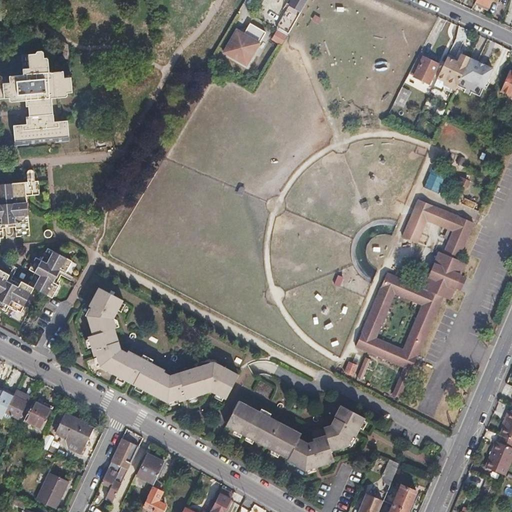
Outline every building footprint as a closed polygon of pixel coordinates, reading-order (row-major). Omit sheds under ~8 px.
[(292,0),(276,27),(287,33),(306,0),(292,0)] [(476,0),(475,3),(489,9),(493,0),(476,0)] [(237,29),(224,52),(247,65),(267,32),(251,23),(244,34),(237,29)] [(458,62),(462,54),(459,52),(456,58),(449,55),(447,57),(458,62)] [(0,120),(28,118),(29,126),(16,127),(17,144),(30,143),(57,141),(70,140),(68,122),(55,123),(54,115),(74,114),(72,93),(70,73),(57,74),(57,73),(50,73),(49,68),(45,68),(44,60),(44,54),(37,54),(25,55),(26,70),(24,70),(24,75),(17,76),(4,77),(3,77),(0,75),(0,120)] [(470,58),(462,54),(458,62),(447,57),(438,77),(445,81),(444,84),(456,89),(457,85),(461,77),(470,58)] [(438,64),(419,55),(409,74),(429,83),(438,64)] [(493,68),(470,58),(461,77),(484,88),(493,68)] [(501,91),(511,96),(511,72),(510,72),(501,91)] [(401,86),(393,103),(403,107),(411,91),(401,86)] [(430,167),(423,186),(439,192),(446,173),(430,167)] [(459,175),(455,182),(465,187),(469,180),(459,175)] [(0,186),(0,239),(3,240),(3,230),(6,230),(12,229),(15,229),(16,238),(30,237),(27,198),(38,197),(37,184),(35,184),(28,184),(0,186)] [(462,198),(461,203),(473,206),(474,200),(462,198)] [(442,261),(456,267),(472,230),(417,206),(401,244),(415,250),(425,227),(452,238),(442,261)] [(0,315),(21,327),(40,291),(53,299),(60,286),(58,285),(63,275),(65,273),(68,274),(74,263),(49,250),(43,261),(37,258),(31,270),(36,273),(29,286),(12,276),(9,275),(0,270),(0,315)] [(403,375),(392,402),(398,405),(441,304),(448,307),(454,294),(458,283),(464,270),(456,267),(442,261),(437,259),(422,296),(385,280),(374,308),(387,314),(393,300),(420,312),(401,357),(374,345),(380,332),(366,326),(354,354),(403,375)] [(105,278),(102,283),(109,287),(112,282),(105,278)] [(464,286),(458,283),(454,294),(459,297),(464,286)] [(91,310),(85,320),(89,336),(85,337),(91,358),(95,358),(98,368),(165,405),(177,402),(178,404),(199,399),(199,396),(209,393),(228,404),(241,380),(223,369),(220,374),(211,368),(172,379),(117,347),(113,333),(115,332),(113,322),(123,303),(99,289),(88,308),(91,310)] [(366,326),(380,332),(387,314),(374,308),(366,326)] [(344,372),(353,376),(357,364),(348,360),(344,372)] [(2,392),(0,397),(0,418),(2,420),(5,413),(13,397),(14,394),(6,390),(5,393),(2,392)] [(5,413),(19,420),(27,405),(13,397),(5,413)] [(34,402),(25,420),(43,429),(52,411),(34,402)] [(242,403),(229,428),(291,461),(290,463),(307,472),(332,465),(331,461),(336,460),(334,452),(350,447),(357,437),(358,438),(368,420),(358,414),(359,412),(356,410),(355,412),(344,406),(337,419),(339,420),(336,426),(326,429),(328,437),(315,440),(316,443),(309,445),(302,441),(305,436),(242,403)] [(502,436),(504,437),(511,439),(511,410),(509,410),(506,418),(508,419),(501,435),(502,436)] [(65,413),(56,432),(67,438),(70,447),(82,453),(94,426),(65,413)] [(47,435),(43,445),(48,448),(52,437),(47,435)] [(486,467),(491,469),(504,437),(502,436),(500,443),(497,442),(486,467)] [(511,439),(504,437),(491,469),(506,476),(511,460),(511,439)] [(123,439),(112,463),(124,469),(128,471),(139,447),(123,439)] [(153,484),(164,462),(148,454),(137,476),(153,484)] [(395,472),(399,463),(390,459),(382,478),(386,483),(382,492),(386,494),(395,472)] [(112,463),(102,483),(112,488),(106,499),(113,502),(128,471),(124,469),(112,463)] [(47,477),(37,499),(55,509),(66,486),(47,477)] [(233,491),(223,485),(219,493),(220,494),(230,499),(233,491)] [(393,505),(408,511),(416,491),(401,485),(393,505)] [(152,487),(143,506),(154,511),(161,511),(165,505),(158,501),(162,492),(152,487)] [(383,501),(366,493),(358,511),(378,511),(383,501)] [(209,511),(223,511),(230,499),(220,494),(211,511),(210,511),(209,511)]
